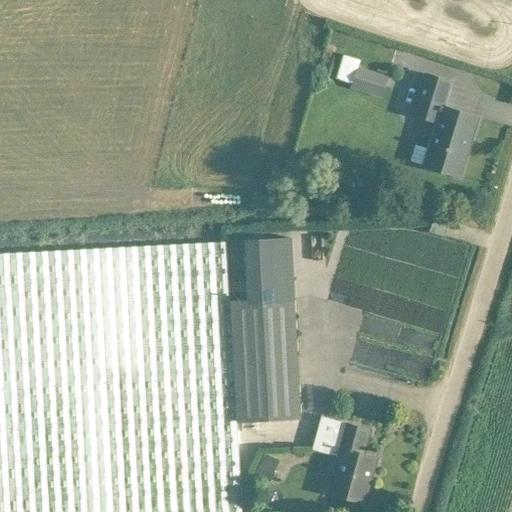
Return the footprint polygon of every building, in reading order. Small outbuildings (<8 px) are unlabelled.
[(373,91),(376,69),(344,65),(341,87),(373,91)] [(418,164),(458,177),(477,118),(437,105),(418,164)] [(403,139),(401,154),(414,156),(416,141),(403,139)] [(258,204),(260,192),(243,189),(241,201),(258,204)] [(452,222),(435,217),(431,231),(447,236),(452,222)] [(0,235),(0,511),(243,511),(240,420),(234,297),(231,225),(8,235),(0,235)] [(294,295),(234,297),(240,420),(299,418),(294,295)] [(356,364),(336,363),(396,385),(411,385),(415,374),(407,371),(407,366),(408,363),(409,328),(421,328),(408,323),(374,322),(391,329),(389,335),(389,345),(382,363),(382,362),(366,356),(359,356),(356,364)] [(324,492),(360,502),(373,457),(361,453),(369,428),(345,421),(324,492)]
